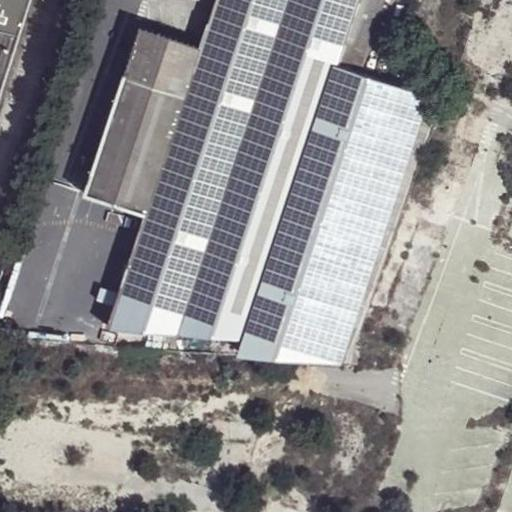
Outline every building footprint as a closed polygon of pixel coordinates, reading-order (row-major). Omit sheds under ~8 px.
[(0,0),(0,63),(9,32),(17,0),(0,0)] [(215,0),(208,23),(199,48),(144,215),(120,283),(262,294),(337,67),(358,0),(215,0)] [(358,0),(337,67),(359,74),(383,0),(358,0)] [(199,48),(140,28),(84,195),(144,215),(199,48)] [(436,102),(425,90),(359,74),(337,67),(262,294),(248,339),(244,353),(343,363),(436,102)] [(107,326),(248,339),(262,294),(120,283),(107,326)]
